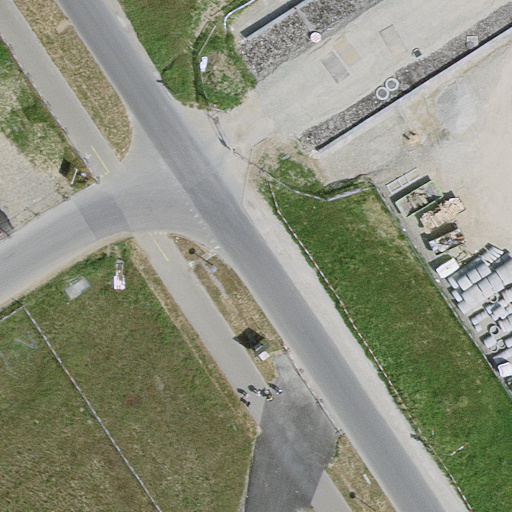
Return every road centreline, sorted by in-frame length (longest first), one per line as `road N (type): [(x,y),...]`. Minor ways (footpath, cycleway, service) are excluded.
road 1 (tertiary): [(430,511),(194,162)]
road 2 (unclassified): [(0,280),(194,162)]
road 3 (track): [(259,120),(450,0)]
road 4 (tertiary): [(194,162),(85,0)]
